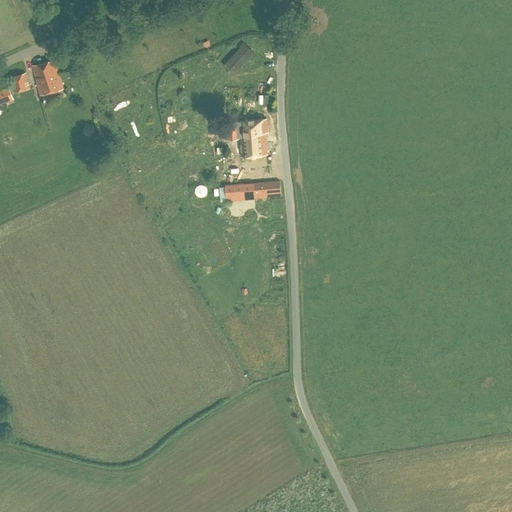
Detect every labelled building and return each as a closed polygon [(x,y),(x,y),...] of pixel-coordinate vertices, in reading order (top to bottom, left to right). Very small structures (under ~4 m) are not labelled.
[(240,47),(226,62),(238,72),(242,68),(241,67),(255,52),(243,41),(239,46),(240,47)] [(41,95),(63,88),(55,59),(33,66),(41,95)] [(14,92),(30,88),(25,72),(10,77),(14,92)] [(3,88),(0,89),(0,102),(7,99),(13,97),(9,86),(3,88)] [(267,154),(266,132),(268,132),(267,118),(225,121),(226,139),(240,138),(242,156),(267,154)] [(195,186),(204,182),(201,174),(192,178),(195,186)] [(281,202),(280,195),(279,181),(225,185),(226,199),(267,196),(268,203),(281,202)]
